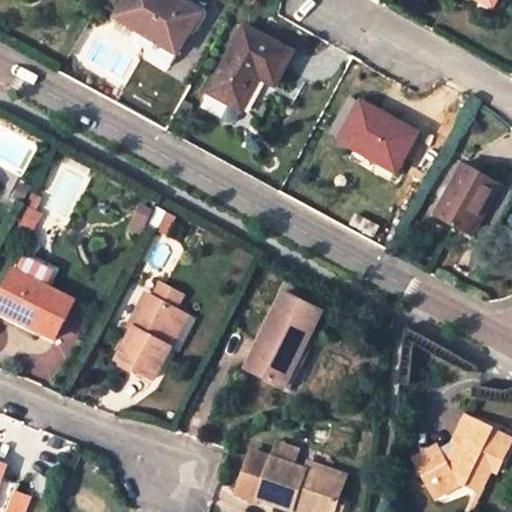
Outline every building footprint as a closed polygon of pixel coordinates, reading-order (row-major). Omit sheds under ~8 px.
[(179,0),(126,0),(117,16),(143,32),(178,52),(202,13),(179,0)] [(497,0),(476,0),(493,9),(497,0)] [(277,85),(294,53),(246,26),(201,108),(229,125),(237,121),(262,77),(277,85)] [(178,52),(143,32),(139,40),(174,60),(178,52)] [(396,120),(361,102),(340,140),(397,171),(415,138),(393,126),(396,120)] [(396,120),(393,126),(415,138),(418,132),(396,120)] [(464,162),(435,216),(473,236),(502,183),(464,162)] [(28,228),(37,210),(26,204),(17,222),(28,228)] [(23,259),(16,272),(45,287),(52,273),(23,259)] [(16,272),(0,304),(31,319),(29,324),(58,339),(76,302),(45,287),(16,272)] [(157,301),(173,310),(180,298),(164,288),(157,301)] [(277,307),(246,368),(281,385),(296,355),(301,357),(326,309),(285,290),(277,307)] [(157,301),(148,296),(131,327),(135,329),(119,360),(152,379),(170,349),(164,346),(182,315),(173,310),(157,301)] [(0,316),(26,330),(29,324),(31,319),(0,304),(0,316)] [(182,315),(164,346),(170,349),(188,319),(182,315)] [(296,355),(281,385),(292,390),(307,360),(301,357),(296,355)] [(500,471),(511,445),(511,439),(495,431),(497,428),(470,415),(456,443),(443,451),(439,445),(414,459),(423,476),(431,472),(442,492),(459,483),(490,467),(493,468),(500,471)] [(307,451),(280,441),(275,455),(258,499),(293,511),(297,502),(323,511),(335,511),(347,479),(310,465),(308,471),(300,469),(307,451)] [(258,499),(275,455),(256,449),(239,494),(258,499)] [(3,478),(7,467),(0,463),(0,511),(8,511),(20,484),(3,478)] [(492,472),(493,468),(490,467),(459,483),(476,491),(481,493),(492,472)] [(434,497),(442,492),(431,472),(423,476),(434,497)] [(293,511),(323,511),(297,502),(293,511)]
